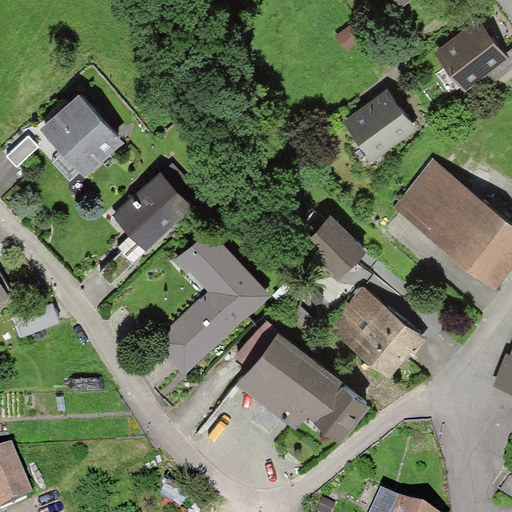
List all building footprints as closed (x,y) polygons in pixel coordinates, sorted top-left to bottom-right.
[(435,52),(463,90),(507,58),(479,20),(435,52)] [(340,39),(347,49),(358,40),(351,31),(340,39)] [(373,161),(417,130),(387,88),(343,120),(373,161)] [(84,170),(122,136),(81,90),(42,124),(84,170)] [(495,284),(511,262),(511,221),(433,160),(396,207),(495,284)] [(111,209),(146,246),(193,203),(157,165),(111,209)] [(301,245),(338,281),(366,253),(329,216),(301,245)] [(183,368),(268,292),(210,227),(178,256),(210,292),(157,339),(183,368)] [(393,374),(424,337),(358,283),(328,320),(393,374)] [(341,437),(371,400),(278,325),(237,375),(297,423),(308,410),(341,437)] [(511,342),(495,383),(511,389),(511,342)] [(11,449),(0,452),(0,505),(29,495),(11,449)] [(511,469),(509,468),(496,487),(511,497),(511,469)] [(376,511),(416,511),(383,497),(376,511)]
